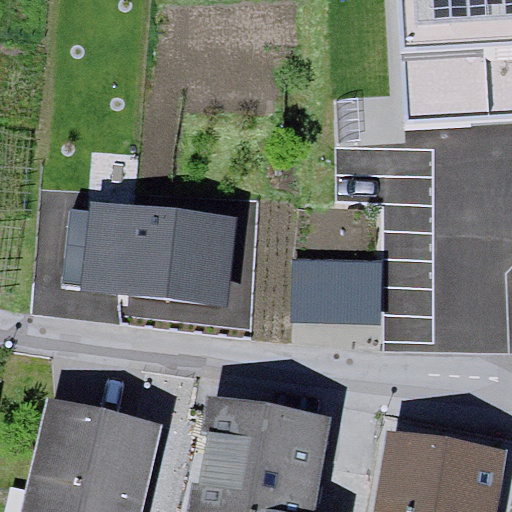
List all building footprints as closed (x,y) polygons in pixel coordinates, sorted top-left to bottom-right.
[(511,0),(396,0),(403,129),(511,123),(511,0)] [(245,238),(93,219),(82,304),(235,323),(245,238)] [(389,273),(302,272),(301,331),(388,332),(389,273)] [(326,511),(341,436),(211,410),(190,511),(326,511)] [(151,511),(168,446),(53,418),(30,511),(151,511)] [(505,511),(511,466),(392,449),(382,511),(505,511)]
